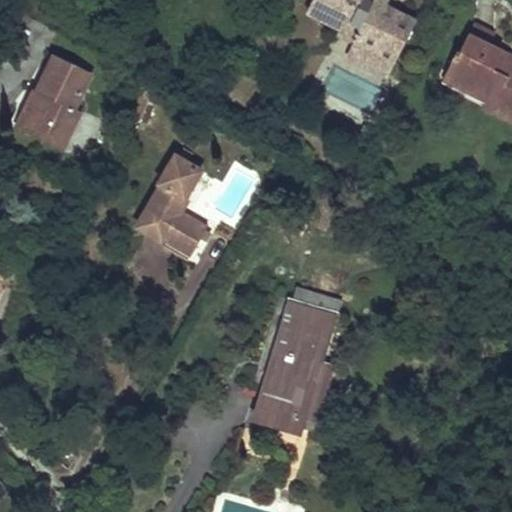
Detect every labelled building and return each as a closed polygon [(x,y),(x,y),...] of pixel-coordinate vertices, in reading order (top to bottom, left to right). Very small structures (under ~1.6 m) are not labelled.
[(314,0),(311,7),(329,16),(347,25),(352,25),(362,30),(355,43),(351,52),(375,64),(377,58),(395,66),(417,22),(386,7),(372,0),(314,0)] [(329,16),(311,7),(309,12),(344,31),(342,37),(355,43),(362,30),(352,25),(347,25),(329,16)] [(471,36),(491,47),(497,37),(477,26),(471,36)] [(267,31),(255,52),(266,58),(278,37),(267,31)] [(459,52),(447,74),(479,91),(482,87),(493,92),(487,104),(484,109),(511,121),(511,73),(509,77),(496,70),(505,54),(491,47),(471,36),(463,53),(459,52)] [(348,57),(390,78),(395,66),(377,58),(375,64),(351,52),(348,57)] [(93,73),(74,63),(56,54),(37,91),(34,89),(15,126),(63,149),(81,113),(75,110),(93,73)] [(511,73),(511,71),(511,57),(505,54),(496,70),(509,77),(511,73)] [(482,87),(479,91),(447,74),(444,81),(487,104),(493,92),(482,87)] [(168,91),(155,85),(147,101),(160,107),(168,91)] [(161,242),(161,243),(160,245),(189,261),(207,229),(181,213),(188,200),(185,199),(200,171),(175,156),(159,184),(161,185),(147,211),(156,216),(156,218),(147,233),(161,242)] [(156,216),(147,211),(137,228),(147,233),(156,218),(156,216)] [(308,409),(314,410),(320,412),(333,368),(321,364),(336,314),(293,299),(258,417),(301,431),(305,418),(308,409)] [(305,418),(317,421),(320,412),(314,410),(308,409),(305,418)]
